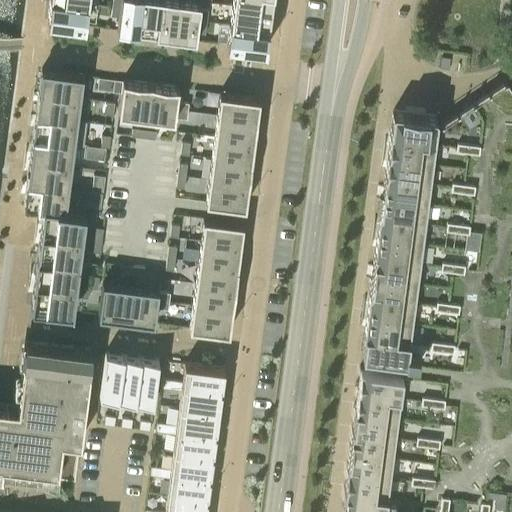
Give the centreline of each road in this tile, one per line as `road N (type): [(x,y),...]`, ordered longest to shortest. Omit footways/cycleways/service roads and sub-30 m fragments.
road 1 (residential): [(228,511),(285,74)]
road 2 (tertiary): [(277,511),(336,80)]
